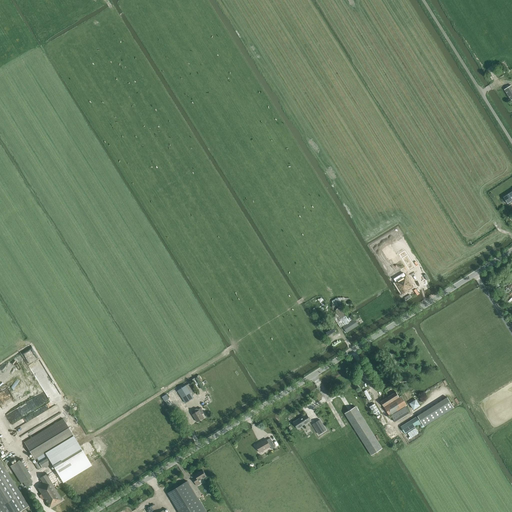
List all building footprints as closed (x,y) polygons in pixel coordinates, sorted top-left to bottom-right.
[(507,204),(511,200),(511,191),(503,197),(507,204)] [(415,268),(407,255),(401,258),(409,271),(415,268)] [(403,272),(393,278),(395,282),(401,292),(402,294),(407,290),(412,286),(405,275),(403,272)] [(332,300),(335,307),(343,302),(341,299),(340,299),(339,297),(332,300)] [(354,318),(342,326),(346,333),(359,325),(354,318)] [(190,383),(186,385),(177,391),(185,403),(194,398),(192,395),(196,393),(190,383)] [(410,414),(405,406),(407,405),(402,396),(399,397),(396,392),(381,402),(390,416),(391,415),(395,423),(410,414)] [(447,397),(418,416),(422,423),(424,427),(454,408),(447,397)] [(414,410),(420,406),(416,399),(410,403),(414,410)] [(18,437),(51,419),(46,410),(47,409),(46,408),(52,404),(52,405),(56,403),(54,400),(30,413),(33,419),(14,429),(18,437)] [(370,407),(374,414),(379,411),(375,404),(370,407)] [(344,413),(371,456),(382,448),(356,406),(344,413)] [(192,411),(192,413),(197,422),(204,418),(202,414),(204,413),(201,408),(199,409),(197,408),(192,411)] [(298,429),(311,421),(307,414),(294,422),(298,429)] [(63,418),(23,443),(34,460),(36,459),(38,461),(34,464),(38,470),(45,466),(46,467),(51,464),(45,454),(74,436),(63,418)] [(320,420),(313,424),(319,434),(326,430),(320,420)] [(74,436),(45,454),(51,464),(62,482),(63,482),(91,465),(74,436)] [(256,445),(260,453),(271,447),(272,449),(276,447),(270,438),(267,440),(266,439),(256,445)] [(0,511),(18,511),(28,506),(0,460),(0,511)] [(32,482),(30,478),(31,477),(20,460),(10,466),(21,484),(23,482),(26,488),(31,484),(32,482)] [(193,479),(197,486),(201,484),(199,481),(203,478),(203,479),(207,477),(203,470),(199,472),(198,472),(194,474),(196,477),(193,479)] [(62,500),(46,474),(39,478),(43,483),(40,485),(41,485),(37,488),(50,508),(62,500)] [(168,493),(179,511),(205,511),(187,481),(168,493)]
